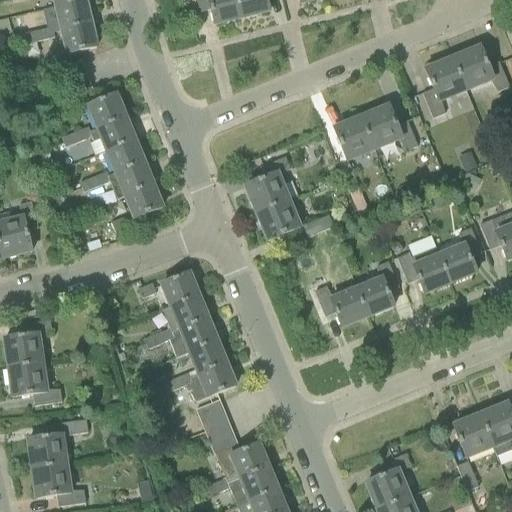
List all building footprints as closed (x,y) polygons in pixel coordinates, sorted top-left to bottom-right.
[(50,0),(52,10),(83,3),(81,0),(50,0)] [(194,0),(199,15),(210,12),(214,27),(215,27),(214,26),(240,19),(235,0),(194,0)] [(235,0),(240,19),(267,13),(267,14),(268,14),(264,0),(235,0)] [(58,34),(88,27),(83,3),(52,10),(58,34)] [(95,49),(94,49),(88,27),(58,34),(63,58),(95,50),(95,49)] [(39,44),(53,41),(50,31),(36,34),(39,44)] [(25,48),(39,44),(36,34),(23,37),(25,48)] [(498,65),(487,69),(479,50),(478,50),(479,52),(451,63),(464,96),(490,86),(494,96),(508,90),(498,65)] [(438,107),(464,96),(451,63),(426,74),(425,72),(424,72),(432,92),(422,96),(432,122),(443,118),(438,107)] [(60,85),(84,75),(79,64),(55,74),(60,85)] [(65,97),(89,86),(84,75),(60,85),(65,97)] [(69,108),(93,98),(89,86),(65,97),(69,108)] [(114,99),(115,99),(115,98),(84,110),(93,133),(123,121),(114,99)] [(406,124),(395,128),(387,109),(386,109),(387,111),(360,122),(373,154),(400,143),(405,154),(416,149),(406,124)] [(104,155),(132,143),(123,121),(93,133),(88,135),(86,130),(73,135),(77,146),(89,141),(91,145),(98,142),(104,155)] [(346,165),(373,154),(360,122),(334,133),(334,131),(333,131),(346,165)] [(64,152),(77,146),(73,135),(60,141),(64,152)] [(113,177),(141,166),(132,143),(104,155),(113,177)] [(470,156),(459,161),(464,174),(475,169),(470,156)] [(278,180),(289,172),(284,160),(259,170),(263,181),(244,189),(245,190),(246,189),(257,216),(288,203),(278,180)] [(115,203),(151,188),(141,166),(113,177),(108,180),(105,175),(92,181),(96,191),(108,186),(115,203)] [(326,187),(337,183),(331,167),(320,171),(326,187)] [(348,199),(357,195),(345,168),(336,172),(348,199)] [(466,176),(461,186),(473,191),(477,181),(466,176)] [(82,197),(96,191),(92,181),(78,187),(82,197)] [(161,209),(160,210),(151,188),(115,203),(115,204),(124,200),(133,222),(161,210),(161,209)] [(267,244),(299,231),(288,203),(257,216),(268,242),(266,243),(267,244)] [(26,234),(37,231),(30,205),(18,208),(19,220),(0,224),(0,253),(1,259),(29,252),(30,254),(31,254),(26,234)] [(511,214),(479,228),(489,253),(500,248),(506,263),(507,263),(506,261),(511,259),(511,214)] [(307,240),(333,230),(328,218),(303,229),(307,240)] [(114,235),(127,229),(123,220),(110,225),(114,235)] [(480,257),(472,238),(470,232),(457,237),(460,245),(437,255),(449,285),(473,275),(474,276),(475,275),(469,261),(480,257)] [(432,239),(409,246),(413,258),(436,250),(432,239)] [(437,255),(436,256),(434,251),(407,262),(405,258),(396,262),(407,286),(417,282),(423,296),(424,296),(424,295),(449,285),(437,255)] [(397,290),(390,272),(387,265),(374,271),(378,282),(355,291),(366,318),(391,308),(391,309),(392,309),(387,294),(397,290)] [(187,278),(188,277),(188,276),(155,290),(163,312),(196,299),(187,278)] [(141,301),(155,296),(151,286),(137,292),(141,301)] [(355,291),(330,302),(325,290),(314,295),(324,320),(335,316),(341,330),(342,330),(341,329),(366,318),(355,291)] [(171,335),(205,322),(196,299),(163,312),(170,331),(171,335)] [(173,360),(214,344),(205,322),(171,335),(170,331),(156,337),(160,346),(167,344),(173,360)] [(39,337),(51,335),(49,323),(22,327),(24,339),(3,342),(3,343),(5,343),(9,371),(43,366),(39,337)] [(146,351),(160,346),(156,337),(143,342),(146,351)] [(191,379),(224,367),(214,344),(173,360),(174,362),(183,359),(190,377),(191,379)] [(58,394),(47,395),(43,366),(9,371),(13,399),(11,399),(11,400),(32,397),(34,409),(60,405),(58,394)] [(234,388),(233,389),(224,367),(191,379),(190,377),(175,382),(179,391),(188,388),(194,405),(234,389),(234,388)] [(164,396),(179,391),(175,382),(161,387),(164,396)] [(199,424),(223,414),(219,403),(195,413),(199,424)] [(511,419),(507,406),(506,407),(507,409),(480,419),(496,459),(511,453),(507,445),(511,442),(511,419)] [(204,434),(227,424),(223,414),(199,424),(204,434)] [(495,459),(496,459),(480,419),(454,430),(453,428),(452,429),(465,462),(491,451),(495,459)] [(81,437),(86,436),(84,423),(65,425),(46,428),(47,440),(27,443),(27,444),(29,443),(33,472),(65,467),(62,440),(81,437)] [(208,445),(232,436),(227,424),(204,434),(208,445)] [(213,456),(236,447),(232,436),(208,445),(213,456)] [(257,448),(258,448),(257,446),(217,463),(225,481),(226,486),(265,470),(257,448)] [(398,473),(410,468),(405,457),(379,467),(384,478),(365,486),(365,487),(367,486),(377,511),(378,511),(409,500),(398,473)] [(466,496),(476,492),(466,465),(455,469),(466,496)] [(82,494),(69,496),(65,467),(33,472),(37,500),(35,500),(35,501),(56,498),(58,510),(84,506),(82,494)] [(235,509),(275,492),(265,470),(226,486),(225,481),(214,486),(218,495),(228,491),(235,509)] [(208,500),(218,495),(214,486),(204,490),(208,500)] [(282,511),(275,492),(235,509),(236,511),(282,511)] [(481,511),(484,511),(488,497),(475,493),(471,509),(481,511)] [(413,511),(409,500),(378,511),(413,511)]
